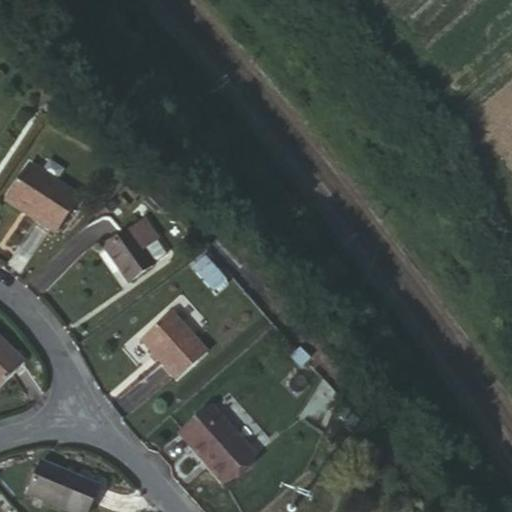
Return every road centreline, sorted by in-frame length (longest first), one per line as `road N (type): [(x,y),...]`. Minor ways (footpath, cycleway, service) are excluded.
road 1 (residential): [(79,399),(177,511)]
road 2 (residential): [(79,399),(65,385),(45,331),(0,282)]
